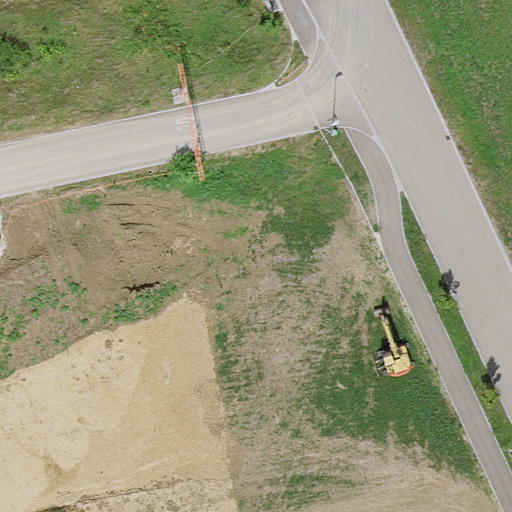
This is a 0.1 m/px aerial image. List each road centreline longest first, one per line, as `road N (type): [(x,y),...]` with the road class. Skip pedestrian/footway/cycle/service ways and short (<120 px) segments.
road 1 (residential): [(388,83),(0,169)]
road 2 (residential): [(511,345),(388,83)]
